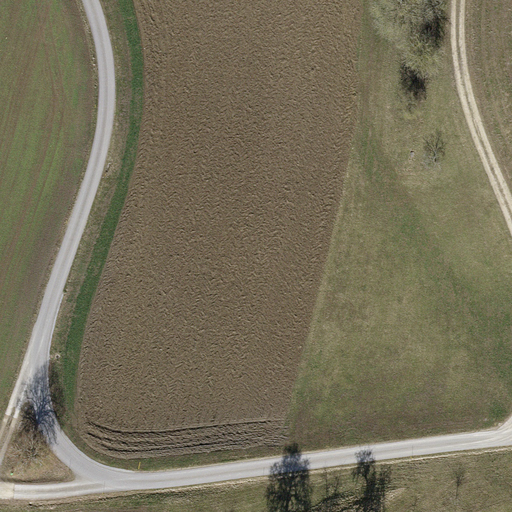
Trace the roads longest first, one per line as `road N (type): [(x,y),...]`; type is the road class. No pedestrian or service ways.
road 1 (unclassified): [(92,0),(109,71),(107,125),(42,339),(46,416),(61,444),(118,481),(511,435)]
road 2 (track): [(511,213),(464,84),(460,0)]
